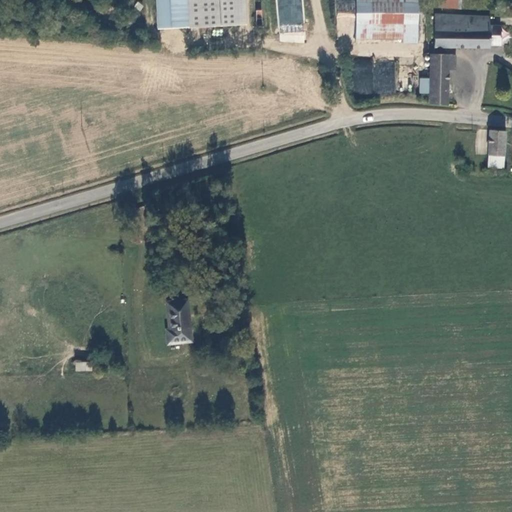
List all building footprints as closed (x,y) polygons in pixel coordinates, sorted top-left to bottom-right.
[(181,0),(183,24),(234,21),(233,0),(181,0)] [(302,0),(276,0),(281,43),(306,41),(302,0)] [(412,39),(412,0),(350,0),(351,39),(412,39)] [(437,0),(437,8),(458,8),(458,0),(437,0)] [(486,13),(430,12),(430,44),(486,44),(486,42),(497,41),(497,22),(486,22),(486,13)] [(443,52),(426,52),(425,75),(425,90),(424,100),(441,101),(443,65),(443,52)] [(395,92),(394,62),(370,63),(370,65),(354,65),(355,94),(395,92)] [(425,90),(425,75),(415,75),(415,90),(425,90)] [(500,160),(502,128),(502,127),(485,126),(482,159),(500,160)] [(499,169),(500,160),(482,159),(482,168),(499,169)] [(162,325),(162,339),(186,338),(183,295),(163,297),(165,325),(162,325)] [(105,363),(75,363),(75,372),(105,371),(105,363)]
